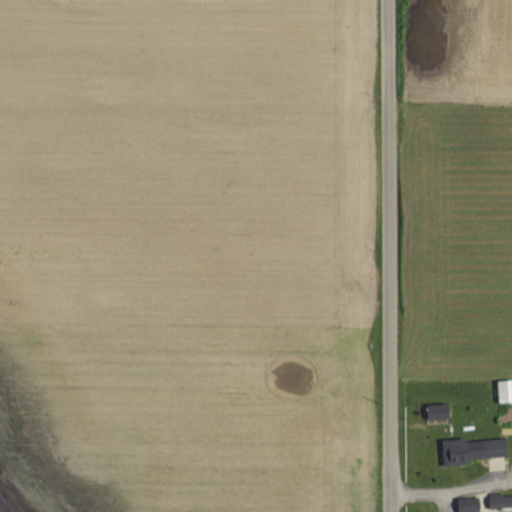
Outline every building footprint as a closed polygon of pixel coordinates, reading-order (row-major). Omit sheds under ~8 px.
[(511,379),(497,380),(499,403),(511,401),(511,379)] [(426,419),(449,419),(449,404),(426,404),(426,419)] [(442,442),(443,462),(508,458),(506,437),(442,442)] [(511,508),(511,493),(487,495),(487,509),(511,508)] [(457,498),(457,511),(479,511),(479,498),(457,498)]
